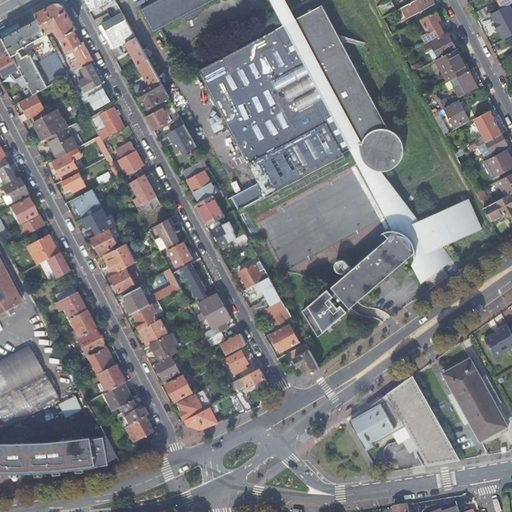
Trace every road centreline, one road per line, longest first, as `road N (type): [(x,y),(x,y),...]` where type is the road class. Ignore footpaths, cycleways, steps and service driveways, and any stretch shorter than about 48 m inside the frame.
road 1 (residential): [(69,0),(289,406)]
road 2 (residential): [(185,461),(0,114)]
road 3 (secondary): [(352,379),(511,266)]
road 4 (secondary): [(185,461),(72,502),(5,511)]
road 5 (tertiary): [(481,474),(341,496)]
road 6 (residential): [(450,0),(511,114)]
road 7 (tertiary): [(213,489),(341,496)]
